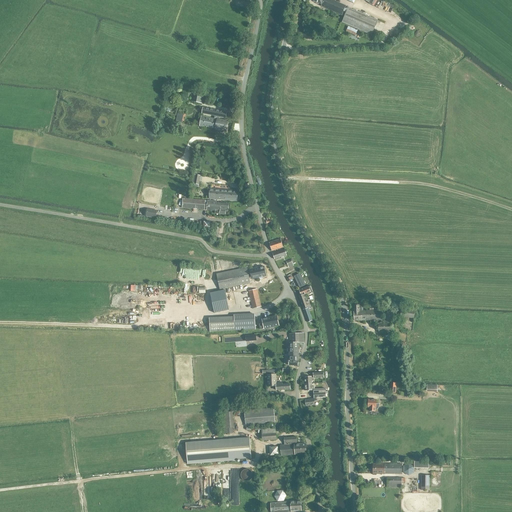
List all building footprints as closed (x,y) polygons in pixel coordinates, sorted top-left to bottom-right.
[(342,15),(344,11),(346,12),(342,22),(371,36),(378,21),(349,8),(348,10),(345,8),(346,6),(332,0),(312,0),(312,1),(321,5),(321,6),(342,15)] [(202,103),(204,93),(193,91),(191,101),(202,103)] [(200,126),(227,131),(229,122),(219,120),(220,117),(226,118),(227,112),(203,107),(202,113),(215,116),(214,118),(202,116),(200,126)] [(181,126),(184,114),(178,113),(175,125),(181,126)] [(238,201),(238,191),(210,189),(209,199),(238,201)] [(220,211),(220,214),(225,214),(226,211),(228,211),(229,204),(208,202),(208,203),(205,202),(205,201),(183,199),(182,208),(204,210),(204,208),(207,208),(207,210),(220,211)] [(156,217),(157,211),(147,209),(146,216),(156,217)] [(280,239),(269,243),(271,251),(283,248),(280,239)] [(274,259),(286,255),(284,250),(272,254),(274,259)] [(264,266),(250,269),(251,277),(254,277),(254,279),(266,276),(264,266)] [(220,290),(250,283),(247,268),(216,274),(220,290)] [(309,284),(303,272),(300,273),(306,285),(309,284)] [(299,296),(303,309),(311,306),(310,303),(308,302),(307,303),(304,295),(303,295),(302,293),(304,292),(305,294),(311,292),(309,286),(299,290),(301,296),(299,296)] [(253,309),(261,307),(257,289),(249,291),(253,309)] [(214,313),(229,310),(224,290),(210,293),(214,313)] [(378,323),(379,332),(394,332),(394,323),(383,323),(382,310),(373,310),(373,308),(369,308),(369,311),(362,311),(362,310),(363,310),(363,308),(359,308),(359,305),(354,305),(354,311),(353,312),(354,320),(381,320),(381,323),(378,323)] [(303,310),(308,322),(312,321),(308,308),(303,310)] [(414,318),(415,311),(401,309),(400,316),(414,318)] [(384,313),(384,319),(389,322),(394,319),(394,313),(389,311),(384,313)] [(234,316),(234,318),(209,319),(210,332),(255,330),(254,315),(234,316)] [(262,320),(263,323),(259,324),(260,330),(279,326),(277,316),(262,320)] [(304,333),(303,333),(290,334),(290,351),(289,356),(299,356),(299,351),(299,343),(304,343),(304,333)] [(299,361),(299,359),(299,356),(289,356),(289,365),(298,366),(299,361)] [(313,376),(311,377),(304,377),(304,384),(312,383),(312,379),(314,379),(314,378),(324,377),(323,372),(313,373),(313,376)] [(276,390),(277,390),(290,389),(290,384),(282,384),(282,383),(276,383),(276,374),(268,375),(268,387),(276,386),(276,390)] [(312,387),(312,384),(312,383),(304,384),(305,390),(313,390),(313,393),(325,392),(325,388),(315,389),(314,387),(312,387)] [(315,405),(314,401),(316,400),(316,397),(326,397),(325,392),(313,393),(314,399),(305,400),(306,406),(315,405)] [(376,403),(376,400),(368,399),(368,407),(370,408),(369,411),(375,411),(375,409),(377,409),(378,408),(379,404),(376,403)] [(246,426),(275,424),(274,408),(244,411),(246,426)] [(232,428),(234,428),(232,412),(222,413),(224,434),(232,433),(232,428)] [(263,441),(277,439),(276,427),(262,428),(263,441)] [(297,442),(297,437),(285,438),(285,443),(285,445),(280,445),(281,456),(307,454),(306,443),(297,444),(297,442)] [(187,463),(252,458),(250,438),(185,443),(187,463)] [(269,447),(270,456),(278,455),(278,446),(269,447)] [(402,474),(402,464),(383,464),(384,459),(379,459),(379,464),(373,463),(373,473),(402,474)] [(414,473),(414,464),(404,464),(404,473),(414,473)] [(252,478),(253,476),(253,475),(252,474),(252,473),(251,472),(250,471),(249,470),(248,469),(247,469),(246,469),(244,470),(243,470),(242,471),(241,472),(241,473),(240,474),(240,476),(241,477),(241,478),(242,479),(243,480),(244,481),(245,481),(246,481),(247,481),(249,481),(250,481),(251,480),(252,479),(252,478)] [(232,504),(240,504),(239,470),(224,470),(225,497),(232,497),(232,504)] [(405,483),(405,478),(387,477),(387,487),(402,487),(402,486),(403,487),(403,485),(402,485),(402,483),(405,483)] [(276,501),(286,500),(285,490),(276,490),(276,501)] [(301,505),(302,504),(302,502),(301,502),(301,501),(291,502),(271,503),(271,511),(291,511),(292,511),(301,511),(301,505)]
